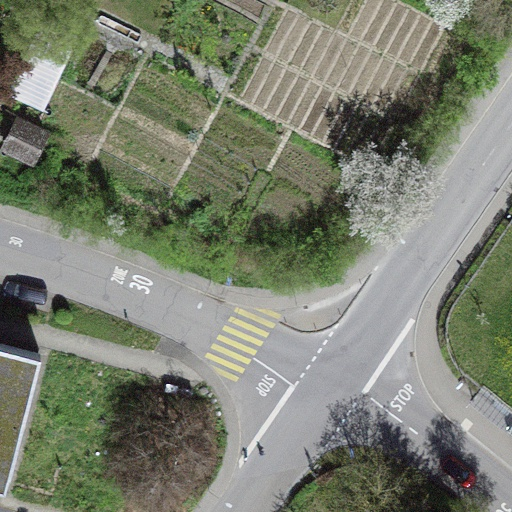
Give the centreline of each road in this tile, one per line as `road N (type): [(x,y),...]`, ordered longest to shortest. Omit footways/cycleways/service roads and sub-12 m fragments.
road 1 (residential): [(329,385),(238,338),(0,246)]
road 2 (residential): [(511,112),(329,385)]
road 3 (residential): [(511,509),(393,419),(329,385)]
road 4 (residential): [(241,511),(329,385)]
